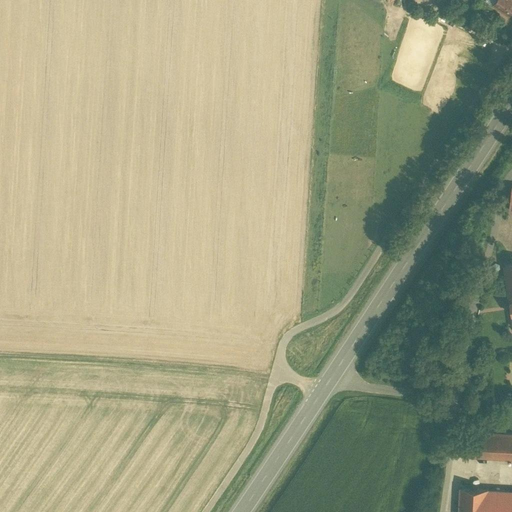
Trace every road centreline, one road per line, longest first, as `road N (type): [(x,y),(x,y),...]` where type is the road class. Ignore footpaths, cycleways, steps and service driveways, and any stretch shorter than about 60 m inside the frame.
road 1 (unclassified): [(277,371),(290,335),(349,297),(511,48)]
road 2 (secondary): [(511,104),(328,384)]
road 3 (unclassified): [(328,384),(429,398),(449,409),(457,424),(443,511)]
road 4 (unclassified): [(208,511),(254,444),(277,371)]
road 5 (secondary): [(328,384),(243,511)]
